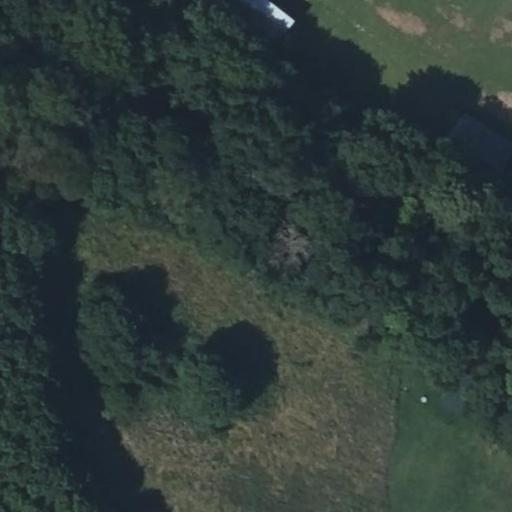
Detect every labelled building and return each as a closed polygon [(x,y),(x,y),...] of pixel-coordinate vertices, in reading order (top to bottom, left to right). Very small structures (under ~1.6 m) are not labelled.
[(296,20),(271,0),(176,0),(269,58),(276,47),(296,20)] [(276,47),(355,103),(375,76),(296,20),(276,47)] [(375,76),(355,103),(351,108),(383,132),(408,100),(375,76)] [(408,100),(383,132),(403,146),(412,137),(423,145),(440,123),(408,100)] [(440,156),(511,200),(511,142),(466,114),(440,156)]
